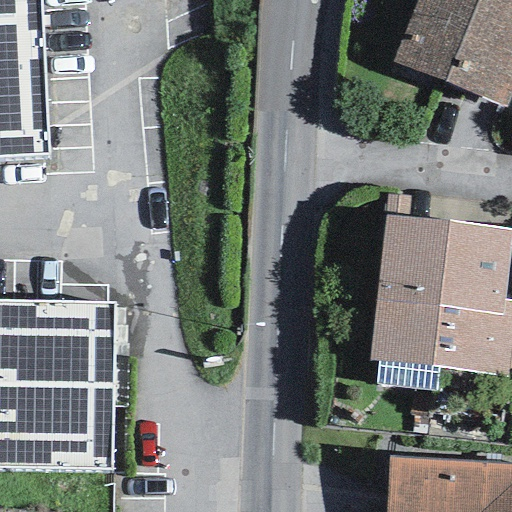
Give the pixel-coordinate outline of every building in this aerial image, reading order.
[(0,0),(0,160),(47,158),(39,0),(0,0)] [(511,0),(417,0),(392,63),(507,109),(511,96),(511,0)] [(511,234),(511,230),(385,216),(368,360),(507,376),(511,332),(511,309),(510,309),(511,301),(504,300),(511,234)] [(113,304),(0,301),(0,470),(109,473),(113,304)] [(379,382),(379,401),(440,402),(440,384),(379,382)] [(511,511),(511,464),(387,457),(384,511),(511,511)]
